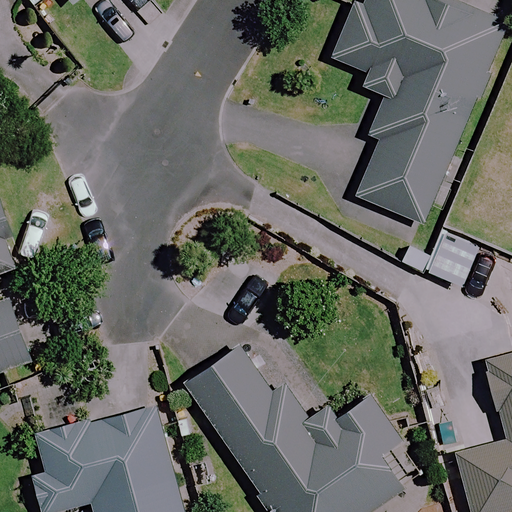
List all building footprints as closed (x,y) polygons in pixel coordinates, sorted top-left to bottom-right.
[(511,22),(511,10),(488,0),(368,0),(363,11),(355,7),(332,58),(394,86),(371,137),(384,143),(359,199),(422,226),(511,22)] [(0,373),(35,360),(3,272),(30,262),(0,181),(0,373)] [(482,248),(446,236),(433,275),(468,288),(482,248)] [(192,386),(276,511),(379,511),(431,477),(373,392),(321,427),(261,339),(192,386)] [(511,511),(511,356),(490,362),(510,444),(461,456),(475,511),(511,511)] [(188,511),(161,407),(41,439),(50,473),(38,476),(47,511),(56,511),(96,502),(98,511),(188,511)]
